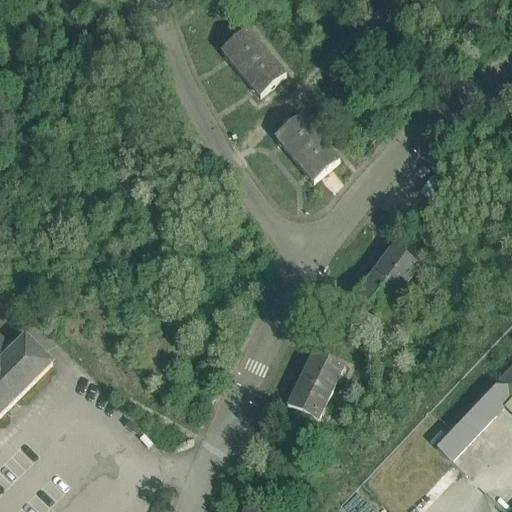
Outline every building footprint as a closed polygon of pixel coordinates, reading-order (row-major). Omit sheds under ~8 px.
[(286,78),(247,32),(221,54),(260,100),(273,90),(286,78)] [(334,158),(301,118),(287,129),(274,140),(313,186),(339,165),(334,158)] [(392,250),(356,298),(383,319),(419,270),(392,250)] [(12,354),(0,341),(0,418),(52,367),(25,341),(12,354)] [(344,371),(313,356),(287,411),(318,425),(344,371)] [(511,371),(495,390),(509,404),(511,406),(511,371)] [(495,390),(436,452),(451,465),(509,404),(495,390)]
